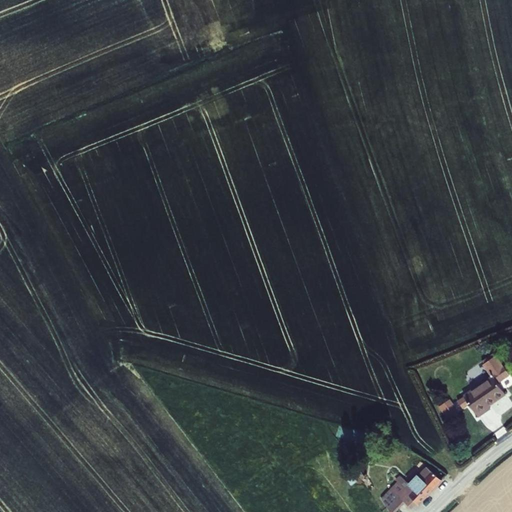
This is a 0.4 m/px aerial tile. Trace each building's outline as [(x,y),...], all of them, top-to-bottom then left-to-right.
[(484,364),(496,356),(494,353),(482,361),(484,364)] [(470,405),(479,418),(491,409),(490,406),(506,395),(498,384),(510,375),(510,374),(504,366),(497,355),(496,356),(484,364),(483,365),(491,376),(472,391),(471,390),(463,395),(464,396),(470,405)] [(470,405),(464,396),(458,401),(463,409),(470,405)] [(449,398),(439,407),(449,420),(460,412),(449,398)] [(420,506),(443,481),(428,467),(409,485),(400,475),(396,480),(398,482),(382,499),(390,511),(396,511),(406,503),(412,509),(418,504),(420,506)]
